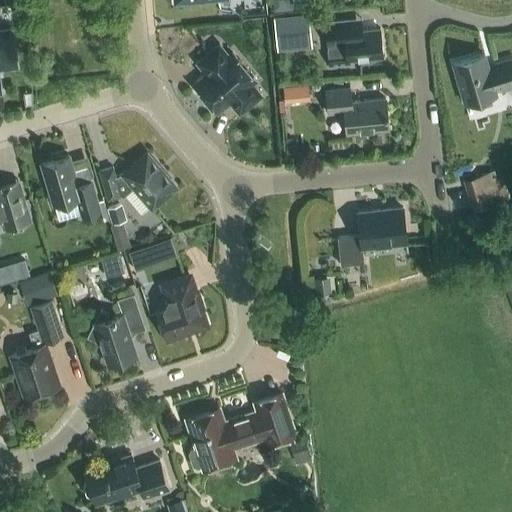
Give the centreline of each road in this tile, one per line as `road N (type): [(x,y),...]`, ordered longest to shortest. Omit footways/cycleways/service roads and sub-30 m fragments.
road 1 (residential): [(0,474),(64,447),(113,401),(220,368),(234,355),(246,329),(237,192)]
road 2 (residential): [(237,192),(432,174)]
road 3 (residential): [(432,174),(416,15)]
road 4 (residential): [(0,135),(144,88)]
road 5 (residential): [(237,192),(144,88)]
